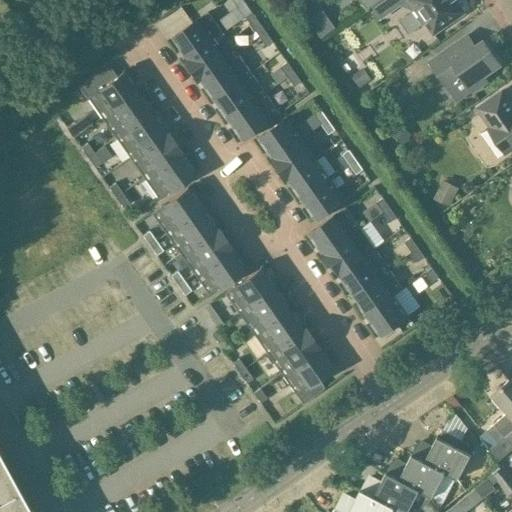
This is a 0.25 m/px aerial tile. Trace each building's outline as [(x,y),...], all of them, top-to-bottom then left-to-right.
[(233,0),(233,1),(238,7),(245,17),(246,17),(252,12),(243,0),(233,0)] [(301,12),(310,26),(328,14),(319,0),(301,12)] [(360,0),(367,9),(371,6),(379,0),(360,0)] [(379,0),(371,6),(381,20),(400,6),(408,0),(379,0)] [(409,0),(433,33),(463,12),(453,0),(409,0)] [(170,37),(184,58),(222,31),(209,12),(199,19),(198,17),(170,37)] [(253,27),(260,37),(266,32),(259,23),(253,27)] [(237,52),(222,31),(184,58),(199,79),(237,52)] [(273,42),(266,32),(260,37),(267,46),(273,42)] [(482,76),(499,64),(483,41),(475,46),(467,35),(430,61),(446,85),(461,75),(472,91),(486,81),(482,76)] [(213,100),(251,73),(237,52),(199,79),(213,100)] [(288,77),(294,72),(287,63),(281,67),(288,77)] [(139,90),(124,69),(97,88),(98,90),(87,97),(101,117),(139,90)] [(295,86),(301,82),(294,72),(288,77),(295,86)] [(228,120),(266,94),(251,73),(213,100),(228,120)] [(115,138),(153,111),(139,90),(101,117),(115,138)] [(505,153),(511,148),(511,105),(501,90),(476,108),(489,127),(487,128),(505,153)] [(266,94),(228,120),(243,141),(270,122),(269,121),(280,113),(266,94)] [(328,120),(321,110),(315,115),(322,124),(328,120)] [(168,131),(153,111),(115,138),(129,158),(168,131)] [(271,158),(301,137),(286,116),(256,137),(271,158)] [(328,120),(322,124),(328,134),(335,130),(328,120)] [(66,128),(73,138),(80,133),(73,123),(66,128)] [(399,127),(392,136),(402,145),(410,135),(399,127)] [(129,158),(143,178),(182,152),(168,131),(129,158)] [(286,179),(316,158),(301,137),(271,158),(286,179)] [(81,148),(87,158),(94,153),(87,143),(81,148)] [(349,164),(356,160),(349,150),(343,155),(349,164)] [(170,192),(197,173),(182,152),(143,178),(157,198),(169,190),(170,192)] [(94,153),(87,158),(94,167),(101,163),(94,153)] [(301,200),(331,179),(316,158),(286,179),(301,200)] [(356,174),(362,170),(356,160),(349,164),(356,174)] [(301,200),(315,221),(345,200),(331,179),(301,200)] [(442,180),(433,199),(449,207),(459,188),(442,180)] [(116,198),(122,193),(115,183),(109,188),(116,198)] [(165,233),(203,206),(188,185),(161,204),(162,205),(151,213),(165,233)] [(122,193),(116,198),(122,207),(129,203),(122,193)] [(390,208),(383,198),(377,203),(383,212),(390,208)] [(179,254),(218,227),(203,206),(165,233),(179,254)] [(308,234),(322,255),(352,234),(361,229),(345,206),(307,233),(308,234)] [(390,222),(396,218),(390,208),(383,212),(390,222)] [(194,274),(232,248),(218,227),(179,254),(194,274)] [(361,229),(352,234),(322,255),(335,274),(365,253),(373,247),(361,229)] [(149,246),(156,241),(149,231),(142,236),(149,246)] [(418,247),(411,238),(404,242),(411,252),(418,247)] [(156,241),(149,246),(156,255),(163,251),(156,241)] [(365,253),(335,274),(350,294),(388,268),(374,247),(373,247),(365,253)] [(418,262),(424,257),(418,247),(411,252),(418,262)] [(232,248),(194,274),(208,295),(219,287),(220,288),(247,269),(232,248)] [(224,293),(238,313),(276,286),(261,265),(234,284),(235,285),(224,293)] [(439,277),(432,267),(425,272),(432,282),(439,277)] [(388,268),(350,294),(365,315),(394,295),(403,289),(388,268)] [(177,285),(184,281),(177,271),(170,276),(177,285)] [(191,291),(184,281),(177,285),(184,295),(191,291)] [(252,333),(290,306),(276,286),(238,313),(252,333)] [(409,316),(394,295),(365,315),(380,337),(409,316)] [(290,306),(252,333),(267,354),(305,327),(290,306)] [(204,323),(211,333),(218,328),(211,319),(204,323)] [(267,354),(281,374),(320,348),(305,327),(267,354)] [(218,328),(211,333),(218,343),(225,338),(218,328)] [(334,368),(320,348),(281,374),(295,394),(306,386),(307,388),(334,368)] [(239,373),(245,369),(238,359),(232,363),(239,373)] [(245,369),(239,373),(246,383),(252,378),(245,369)] [(494,424),(505,438),(507,436),(511,432),(511,379),(493,395),(508,413),(494,424)] [(259,388),(253,393),(260,402),(266,398),(259,388)] [(494,424),(486,431),(497,444),(505,438),(494,424)] [(470,454),(465,452),(469,444),(443,430),(439,438),(437,437),(431,451),(418,444),(413,455),(444,472),(445,472),(458,479),(470,454)] [(486,431),(480,436),(491,449),(497,444),(486,431)] [(497,444),(487,452),(496,463),(511,449),(511,441),(507,436),(505,438),(497,444)] [(431,498),(432,497),(444,472),(413,455),(406,468),(393,462),(387,474),(418,489),(418,490),(430,497),(431,498)] [(511,493),(511,477),(503,466),(492,475),(509,496),(511,493)] [(426,509),(431,498),(430,497),(418,490),(418,489),(387,474),(381,486),(367,479),(360,491),(393,508),(393,509),(394,509),(400,511),(406,511),(412,502),(426,509)] [(477,488),(475,489),(482,499),(495,489),(484,475),(473,484),(477,488)] [(462,511),(466,511),(482,499),(475,489),(456,504),(462,511)] [(354,504),(341,497),(333,511),(399,511),(393,509),(393,508),(360,491),(354,504)]
